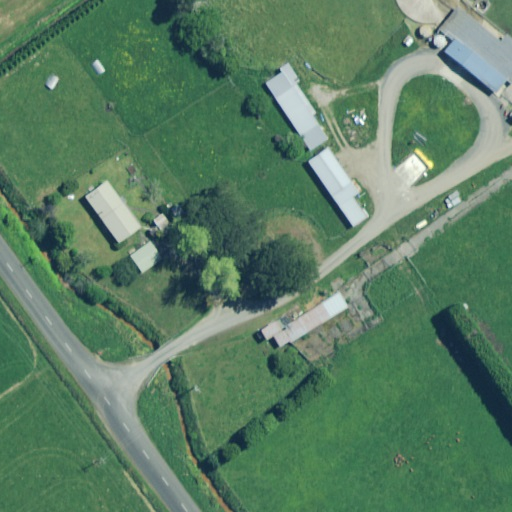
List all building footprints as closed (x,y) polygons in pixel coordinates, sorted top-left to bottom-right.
[(499,41),(458,8),(440,30),(455,42),(445,53),(494,94),(505,80),(511,85),(511,84),(511,40),(504,34),(499,41)] [(434,29),(425,22),(416,34),(425,41),(434,29)] [(449,41),(438,33),(431,42),(442,50),(449,41)] [(300,80),(288,63),(279,69),(281,73),(265,83),(310,151),(327,139),(311,115),(315,113),(295,84),(300,80)] [(352,182),(328,147),(307,161),(331,196),(334,200),(353,227),(366,218),(351,197),(359,192),(355,186),(352,182)] [(429,169),(416,155),(397,173),(410,187),(429,169)] [(139,228),(106,181),(84,197),(118,243),(139,228)] [(162,258),(150,241),(130,256),(142,273),(162,258)] [(321,306),(329,319),(347,308),(339,294),(321,306)] [(329,319),(321,306),(281,331),(274,320),(258,330),(265,341),(273,336),(280,348),(288,343),(289,345),(329,319)]
